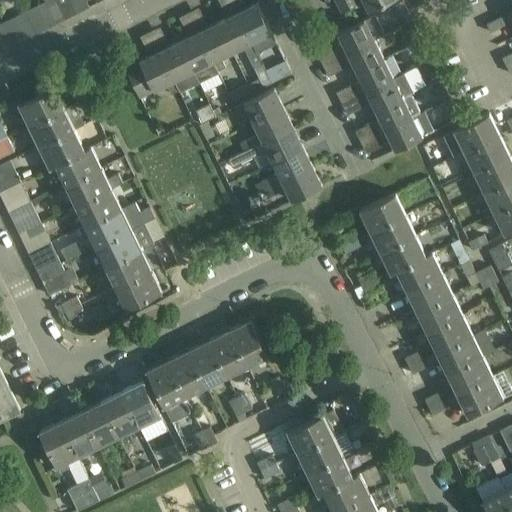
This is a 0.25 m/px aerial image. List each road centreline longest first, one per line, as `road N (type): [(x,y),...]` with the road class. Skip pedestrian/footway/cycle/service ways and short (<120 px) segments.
road 1 (unclassified): [(0,248),(45,340),(69,358),(104,358),(293,268),(336,289),(373,369)]
road 2 (residential): [(260,511),(225,439),(373,369)]
road 3 (residential): [(349,175),(265,0)]
road 4 (unclassified): [(153,0),(0,78)]
road 5 (unclassified): [(373,369),(448,511)]
road 6 (residential): [(511,88),(492,84),(461,20),(502,0)]
